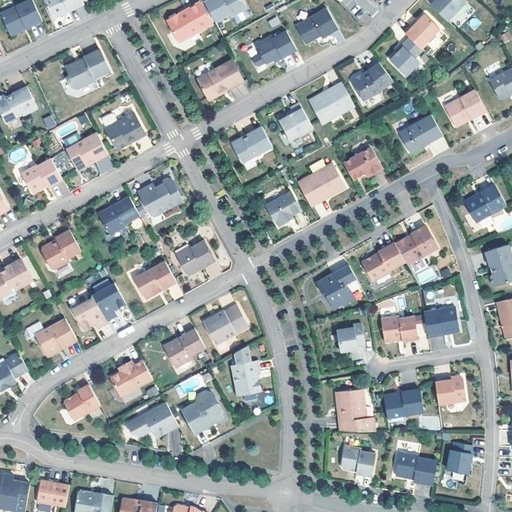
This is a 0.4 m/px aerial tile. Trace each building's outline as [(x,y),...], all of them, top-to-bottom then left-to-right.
[(22,26),(23,28),(39,21),(29,0),(25,0),(0,12),(0,18),(8,35),(16,31),(17,28),(22,26)] [(65,12),(85,3),(83,0),(40,0),(48,16),(64,9),(65,12)] [(208,0),(202,4),(213,23),(228,15),(229,18),(245,10),(239,0),(208,0)] [(467,0),(436,0),(434,3),(450,19),(468,0),(467,0)] [(198,3),(164,21),(176,43),(209,26),(198,3)] [(65,12),(64,9),(48,16),(49,19),(65,12)] [(323,10),(293,28),(303,46),(318,38),(320,40),(335,31),(323,10)] [(413,24),(407,30),(412,35),(423,46),(442,27),(428,12),(419,21),(415,26),(413,24)] [(271,27),(279,24),(276,17),(268,21),(271,27)] [(294,51),(284,32),(270,39),(269,37),(253,45),(258,54),(251,57),(250,61),(252,65),(256,66),(262,62),(263,64),(271,60),(278,56),(279,59),(294,51)] [(504,42),(511,38),(508,32),(500,36),(504,42)] [(425,48),(412,35),(403,44),(405,46),(400,51),(393,58),(408,74),(422,60),(417,55),(425,48)] [(428,44),(433,50),(443,42),(437,36),(428,44)] [(246,50),(250,57),(257,53),(254,46),(246,50)] [(67,76),(65,80),(69,88),(74,90),(93,81),(92,79),(107,72),(96,51),(81,58),(82,60),(77,62),(78,64),(74,65),(71,65),(63,68),(67,76)] [(203,100),(238,81),(242,79),(230,57),(218,64),(192,78),(203,100)] [(393,80),(380,60),(369,68),(370,70),(364,72),(363,70),(354,74),(353,77),(361,97),(379,90),(393,80)] [(511,66),(486,80),(496,98),(500,99),(507,96),(507,92),(511,89),(511,66)] [(321,126),(354,107),(340,83),(332,88),(333,91),(318,99),(316,97),(308,102),(321,126)] [(0,119),(1,122),(18,114),(19,114),(33,108),(24,87),(9,93),(10,96),(3,99),(2,96),(0,95),(0,119)] [(332,88),(316,97),(318,99),(333,91),(332,88)] [(442,107),(452,125),(466,117),(468,120),(483,112),(471,90),(442,107)] [(288,143),(305,134),(311,130),(297,105),(289,110),(290,112),(292,115),(286,118),(286,119),(277,123),(288,143)] [(144,134),(133,113),(104,129),(114,150),(144,134)] [(49,130),(56,125),(51,115),(43,119),(49,130)] [(440,135),(429,115),(397,133),(408,154),(440,135)] [(466,117),(452,125),(454,128),(468,120),(466,117)] [(241,163),(254,156),(270,147),(259,127),(245,135),(246,137),(242,140),(238,139),(230,143),(241,163)] [(104,155),(92,134),(62,150),(74,172),(104,155)] [(374,145),(348,159),(357,176),(371,168),(374,167),(376,169),(385,164),(374,145)] [(258,163),(254,156),(241,163),(245,171),(258,163)] [(59,180),(48,160),(33,167),(32,165),(18,172),(29,194),(43,187),(44,189),(59,180)] [(309,208),(319,202),(317,200),(333,191),(334,194),(348,186),(335,163),(296,185),(309,208)] [(150,186),(148,184),(134,192),(148,216),(151,217),(159,213),(159,210),(167,205),(170,206),(177,202),(178,199),(167,179),(164,178),(157,182),(158,184),(151,188),(150,186)] [(472,197),(463,202),(475,223),(505,206),(494,185),(479,193),(481,196),(477,198),(472,197)] [(300,210),(288,189),(263,203),(272,221),(274,220),(278,226),(285,222),(283,219),(291,214),(300,210)] [(319,202),(334,194),(333,191),(317,200),(319,202)] [(120,226),(136,217),(125,197),(109,206),(111,209),(104,213),(102,210),(97,212),(95,217),(105,236),(121,228),(120,226)] [(511,211),(494,220),(500,232),(511,226),(511,211)] [(408,234),(390,243),(400,261),(402,264),(433,247),(422,225),(407,232),(408,234)] [(75,254),(63,231),(51,238),(52,240),(36,250),(48,272),(65,263),(64,260),(75,254)] [(209,263),(198,242),(186,249),(185,247),(171,255),(181,274),(196,266),(197,269),(209,263)] [(390,243),(390,242),(374,251),(375,253),(377,257),(371,261),(368,257),(361,261),(359,266),(367,282),(385,273),(384,270),(400,261),(390,243)] [(492,275),(491,278),(494,285),(497,286),(511,280),(511,261),(511,260),(511,259),(511,258),(506,245),(484,253),(489,267),(492,266),(495,274),(492,275)] [(0,297),(27,284),(16,261),(0,268),(0,297)] [(172,282),(160,261),(128,279),(139,300),(172,282)] [(196,266),(181,274),(182,277),(197,269),(196,266)] [(350,279),(343,266),(312,284),(317,295),(322,292),(324,297),(329,307),(336,304),(336,305),(348,299),(345,292),(343,290),(342,290),(339,285),(350,279)] [(448,268),(440,271),(443,278),(451,275),(448,268)] [(350,279),(339,285),(342,290),(343,290),(345,292),(355,287),(350,279)] [(121,305),(110,284),(88,295),(90,299),(67,311),(76,331),(90,324),(92,329),(103,324),(102,321),(113,315),(111,310),(121,305)] [(511,334),(511,297),(493,301),(501,336),(511,334)] [(248,325),(238,307),(225,313),(225,311),(204,322),(217,346),(236,336),(234,333),(248,325)] [(425,336),(441,334),(440,331),(446,330),(448,332),(454,332),(456,329),(453,307),(421,311),(425,336)] [(398,337),(399,340),(414,337),(411,315),(396,317),(396,315),(378,318),(381,340),(398,337)] [(72,341),(60,319),(29,335),(41,358),(72,341)] [(336,352),(353,349),(353,346),(361,344),(357,322),(349,323),(349,326),(332,329),(336,352)] [(234,333),(236,336),(250,329),(248,325),(234,333)] [(206,350),(196,331),(165,347),(176,369),(191,362),(190,358),(206,350)] [(239,397),(264,392),(261,380),(259,380),(258,374),(260,373),(262,373),(260,361),(252,363),(249,347),(236,354),(239,366),(233,367),(239,397)] [(23,372),(14,354),(0,361),(0,363),(1,366),(0,366),(0,391),(5,388),(4,387),(10,384),(8,380),(23,372)] [(153,379),(143,361),(133,366),(131,362),(117,369),(119,373),(111,377),(120,397),(153,379)] [(202,375),(205,383),(212,380),(209,372),(202,375)] [(432,381),(435,404),(463,400),(459,377),(457,375),(448,376),(448,379),(440,380),(432,381)] [(100,407),(88,384),(76,391),(77,394),(64,401),(75,421),(100,407)] [(149,397),(158,393),(156,386),(146,390),(149,397)] [(399,395),(380,398),(384,418),(420,412),(416,388),(398,391),(399,395)] [(337,430),(373,430),(372,421),(365,420),(365,391),(338,391),(337,401),(340,402),(340,420),(337,420),(337,430)] [(221,413),(222,412),(218,405),(213,404),(214,398),(212,394),(205,392),(198,396),(196,403),(182,411),(195,435),(210,427),(209,425),(214,422),(217,423),(224,419),(221,413)] [(178,425),(165,402),(126,424),(131,434),(142,435),(151,430),(155,438),(178,425)] [(464,453),(465,445),(450,442),(449,450),(447,450),(443,469),(464,473),(466,461),(467,454),(464,453)] [(353,474),(368,477),(372,454),(357,452),(358,449),(341,447),(338,468),(340,469),(346,471),(348,470),(353,471),(353,472),(353,474)] [(415,455),(396,452),(392,475),(401,476),(404,475),(411,476),(411,478),(410,481),(430,485),(434,461),(415,457),(415,455)] [(0,480),(0,509),(17,511),(23,511),(27,485),(15,483),(14,485),(10,484),(12,477),(1,475),(0,480)] [(63,508),(66,487),(38,482),(34,504),(63,508)] [(107,511),(110,497),(92,494),(92,495),(92,499),(86,498),(86,496),(84,494),(78,493),(75,495),(72,511),(107,511)] [(153,511),(154,504),(137,502),(137,505),(131,504),(130,504),(128,501),(122,501),(119,503),(117,511),(153,511)]
